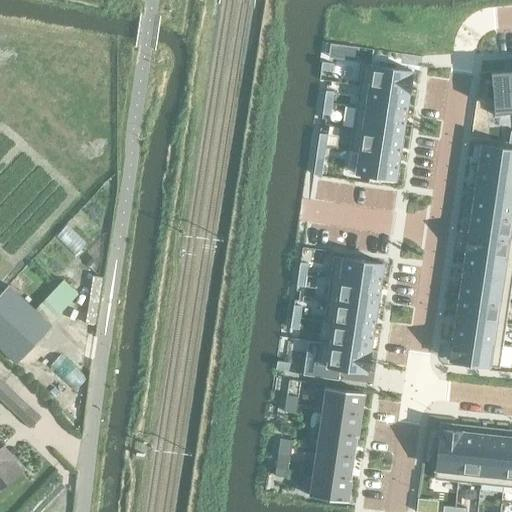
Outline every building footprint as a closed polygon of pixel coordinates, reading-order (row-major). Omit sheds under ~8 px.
[(363,63),(359,85),(409,93),(409,92),(412,72),(412,70),(394,68),(395,63),(379,61),(378,65),(363,63)] [(322,62),(321,69),(333,71),(334,63),(322,62)] [(492,83),(487,83),(488,97),(493,97),(494,115),(511,113),(511,69),(504,70),(491,71),(492,83)] [(359,85),(356,106),(405,114),(409,93),(359,85)] [(326,90),(324,102),(332,103),(334,91),(326,90)] [(324,102),(322,114),(330,115),(332,103),(324,102)] [(356,106),(353,128),(402,135),(405,114),(356,106)] [(353,128),(349,149),(399,157),(402,135),(353,128)] [(320,133),(318,145),(326,146),(327,134),(320,133)] [(511,148),(482,144),(478,167),(511,171),(511,148)] [(318,145),(316,156),(324,157),(326,146),(318,145)] [(349,149),(349,150),(359,151),(356,173),(395,179),(399,157),(349,149)] [(511,171),(478,167),(475,188),(511,193),(511,171)] [(511,193),(475,188),(472,209),(511,215),(511,193)] [(511,215),(472,209),(469,231),(511,237),(511,236),(509,236),(511,215)] [(511,237),(469,231),(466,252),(511,258),(511,237)] [(511,258),(466,252),(462,273),(511,281),(511,278),(511,258)] [(334,256),(330,278),(380,285),(383,263),(334,256)] [(300,262),(299,273),(306,275),(308,263),(300,262)] [(299,273),(297,285),(305,286),(306,275),(299,273)] [(462,273),(459,295),(508,302),(511,281),(462,273)] [(330,278),(327,299),(377,306),(380,285),(330,278)] [(49,323),(77,293),(63,279),(34,310),(7,284),(0,291),(0,347),(16,362),(51,325),(49,323)] [(459,295),(456,316),(505,323),(508,302),(459,295)] [(327,299),(324,321),(373,328),(377,306),(327,299)] [(294,305),(292,316),(300,317),(302,306),(294,305)] [(292,316),(290,328),(298,329),(300,317),(292,316)] [(456,316),(453,337),(502,345),(505,323),(456,316)] [(321,341),(321,342),(370,349),(373,328),(324,321),(333,323),(330,343),(321,341)] [(452,339),(449,358),(450,358),(449,360),(499,367),(502,345),(453,337),(453,339),(452,339)] [(321,342),(317,364),(367,372),(367,370),(368,370),(371,351),(370,350),(370,349),(321,342)] [(60,355),(48,369),(75,394),(87,381),(60,355)] [(277,360),(276,368),(288,370),(289,362),(277,360)] [(0,395),(31,424),(39,415),(0,377),(0,395)] [(326,386),(322,409),(360,414),(364,392),(326,386)] [(286,395),(285,403),(297,405),(298,397),(286,395)] [(285,403),(284,411),(296,413),(297,405),(285,403)] [(322,409),(319,430),(357,436),(360,414),(322,409)] [(433,446),(431,462),(436,463),(434,478),(458,481),(464,425),(463,425),(463,431),(451,430),(452,424),(440,423),(438,446),(433,446)] [(464,425),(458,481),(481,483),(486,434),(474,432),(475,426),(464,425)] [(486,434),(481,483),(503,486),(509,430),(498,429),(497,435),(486,434)] [(319,430),(316,451),(354,457),(357,436),(319,430)] [(511,430),(509,430),(503,486),(511,486),(511,430)] [(280,438),(279,446),(291,448),(292,440),(280,438)] [(0,484),(18,470),(9,459),(12,456),(0,442),(0,484)] [(279,446),(278,454),(290,456),(291,448),(279,446)] [(316,451),(313,473),(351,478),(354,457),(316,451)] [(276,467),(275,475),(286,477),(288,469),(276,467)] [(313,473),(309,495),(348,501),(351,478),(313,473)]
